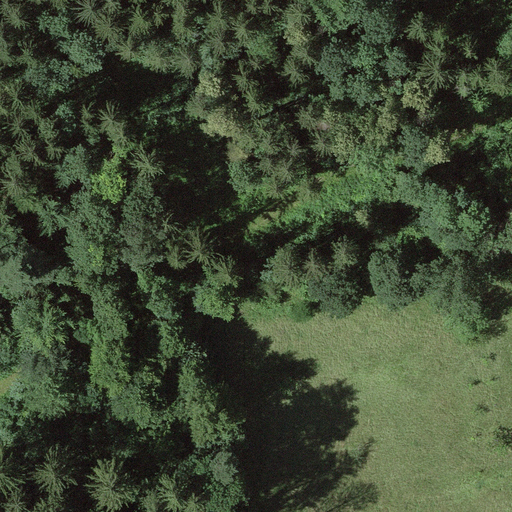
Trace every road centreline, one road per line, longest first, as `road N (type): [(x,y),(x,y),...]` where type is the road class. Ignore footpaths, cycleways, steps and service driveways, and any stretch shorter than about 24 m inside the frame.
road 1 (track): [(0,385),(314,187),(511,112)]
road 2 (track): [(288,511),(221,241)]
